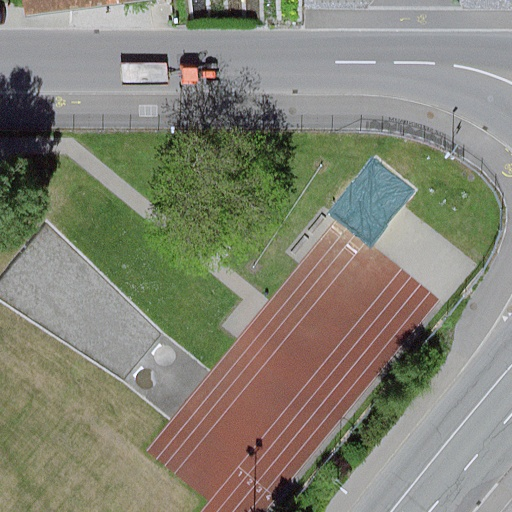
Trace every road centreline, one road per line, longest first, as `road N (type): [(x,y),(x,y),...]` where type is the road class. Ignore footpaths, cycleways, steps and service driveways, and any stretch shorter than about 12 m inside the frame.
road 1 (tertiary): [(0,61),(372,62),(511,77)]
road 2 (primary): [(511,412),(430,511)]
